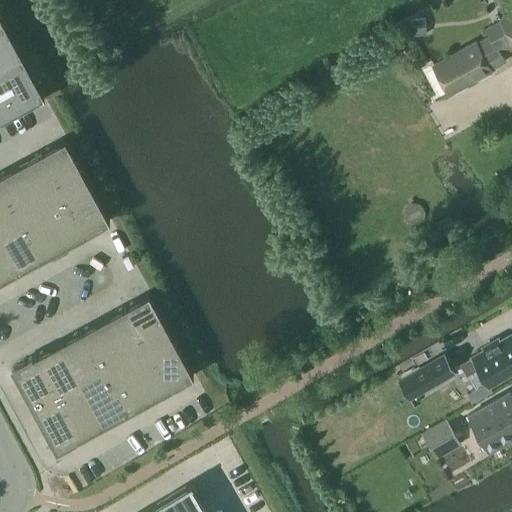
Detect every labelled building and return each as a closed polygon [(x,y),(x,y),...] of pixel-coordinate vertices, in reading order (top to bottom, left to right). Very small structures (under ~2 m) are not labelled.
[(501,53),(502,52),(511,46),(511,12),(501,19),(502,20),(487,29),(491,36),(492,35),(501,53)] [(425,18),(413,19),(414,36),(426,35),(425,18)] [(0,73),(25,60),(5,23),(0,25),(0,73)] [(501,53),(492,35),(491,36),(477,43),(476,41),(434,65),(449,93),(492,69),(491,68),(506,59),(502,52),(501,53)] [(0,120),(45,97),(25,60),(0,73),(0,120)] [(64,192),(67,190),(87,179),(65,138),(42,150),(64,192)] [(64,192),(42,150),(19,163),(41,204),(64,192)] [(19,163),(0,173),(0,182),(18,217),(41,204),(19,163)] [(87,179),(67,190),(64,192),(87,233),(109,221),(87,179)] [(0,226),(18,217),(0,182),(0,226)] [(64,192),(41,204),(64,246),(87,233),(64,192)] [(41,258),(64,246),(41,204),(18,217),(41,258)] [(41,258),(18,217),(0,226),(0,237),(18,270),(41,258)] [(0,279),(18,270),(0,237),(0,279)] [(126,305),(148,347),(171,334),(148,293),(126,305)] [(126,305),(103,318),(125,359),(148,347),(126,305)] [(80,330),(102,371),(125,359),(103,318),(80,330)] [(57,342),(79,384),(102,371),(80,330),(57,342)] [(171,334),(148,347),(170,388),(193,376),(171,334)] [(460,363),(466,374),(479,367),(488,384),(511,370),(511,334),(499,341),(498,339),(483,347),(485,349),(472,356),(473,356),(460,363)] [(34,355),(57,396),(79,384),(57,342),(34,355)] [(148,347),(125,359),(148,400),(170,388),(148,347)] [(444,353),(399,379),(410,399),(455,372),(444,353)] [(11,367),(34,409),(57,396),(34,355),(11,367)] [(125,359),(102,371),(125,413),(148,400),(125,359)] [(125,413),(102,371),(79,384),(102,425),(125,413)] [(79,384),(57,396),(79,437),(102,425),(79,384)] [(467,415),(488,451),(489,451),(487,447),(499,441),(500,443),(511,436),(511,394),(510,391),(467,415)] [(57,396),(34,409),(56,450),(79,437),(57,396)] [(447,420),(424,433),(437,456),(461,443),(447,420)] [(191,482),(149,506),(152,511),(191,511),(203,505),(191,485),(192,484),(191,482)]
